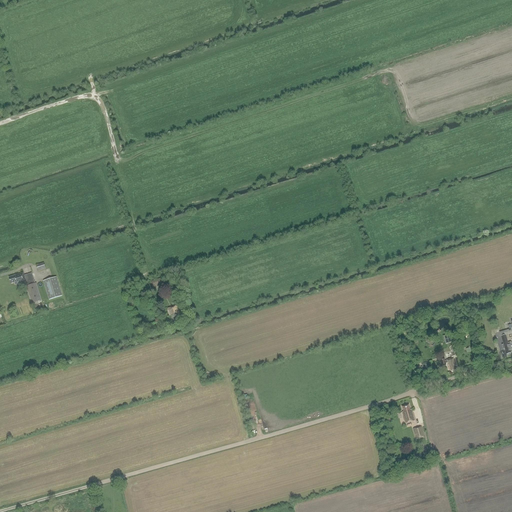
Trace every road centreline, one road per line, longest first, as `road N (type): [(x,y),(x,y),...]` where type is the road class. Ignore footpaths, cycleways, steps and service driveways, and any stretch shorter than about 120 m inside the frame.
road 1 (unclassified): [(0,511),(411,392)]
road 2 (track): [(0,381),(153,330),(164,315)]
